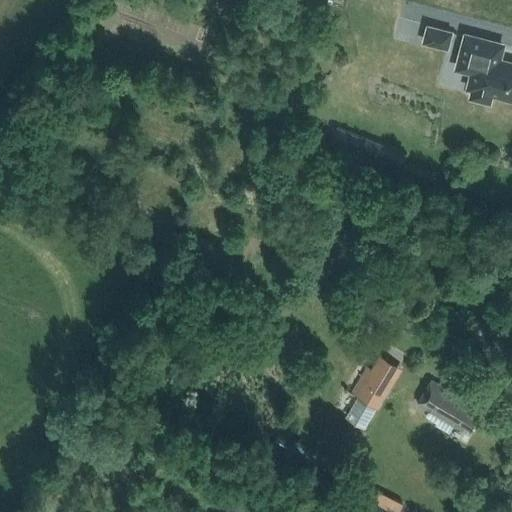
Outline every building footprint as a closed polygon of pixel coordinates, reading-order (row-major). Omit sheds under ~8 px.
[(455,29),(428,22),(422,42),(450,49),(455,29)] [(494,96),(511,100),(511,59),(503,57),(507,42),(464,30),(454,69),(470,73),(466,88),(470,90),(468,98),(492,104),(494,96)] [(338,124),(329,147),(361,161),(370,138),(338,124)] [(397,371),(380,360),(359,394),(376,405),(397,371)] [(481,414),(474,409),(477,405),(433,379),(419,402),(463,428),(466,424),(473,428),(481,414)] [(358,498),(402,509),(406,496),(362,484),(358,498)] [(242,497),(234,511),(235,511),(262,511),(264,511),(242,497)]
